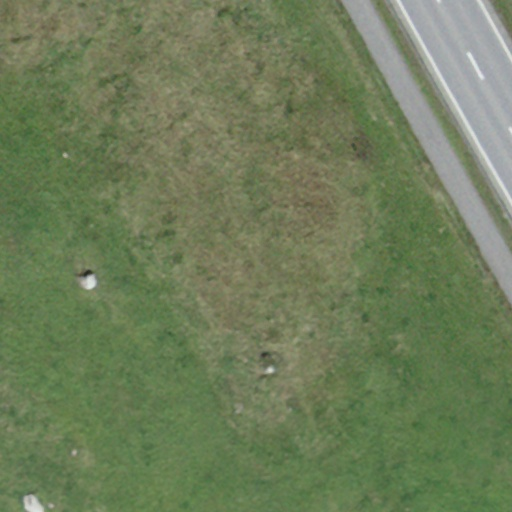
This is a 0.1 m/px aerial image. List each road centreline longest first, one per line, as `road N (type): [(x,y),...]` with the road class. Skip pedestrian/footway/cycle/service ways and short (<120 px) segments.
road 1 (track): [(511,270),(359,0)]
road 2 (primary): [(511,132),(438,0)]
